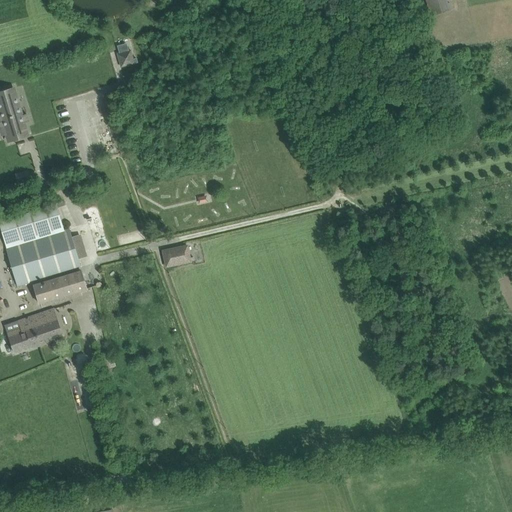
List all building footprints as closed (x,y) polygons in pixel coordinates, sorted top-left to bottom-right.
[(425,0),(430,16),(451,9),(448,0),(425,0)] [(118,54),(121,67),(137,62),(136,58),(133,59),(130,50),(118,54)] [(7,134),(9,141),(24,137),(23,135),(27,133),(24,123),(29,122),(26,114),(21,116),(13,88),(0,91),(0,111),(2,118),(0,118),(0,129),(2,136),(7,134)] [(16,176),(19,184),(28,180),(26,173),(16,176)] [(61,224),(55,204),(0,220),(0,230),(3,241),(61,224)] [(80,267),(68,229),(5,248),(17,286),(80,267)] [(162,250),(165,265),(190,260),(186,244),(162,250)] [(33,285),(38,303),(86,288),(81,271),(33,285)] [(20,328),(17,329),(7,333),(14,353),(31,347),(31,348),(60,338),(57,329),(50,309),(18,321),(20,328)] [(100,353),(104,369),(115,366),(111,350),(100,353)]
